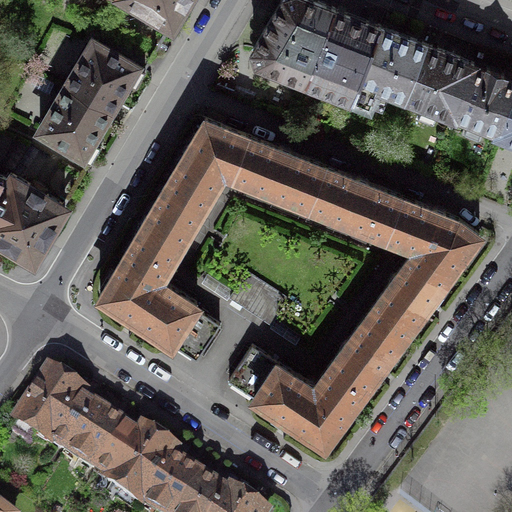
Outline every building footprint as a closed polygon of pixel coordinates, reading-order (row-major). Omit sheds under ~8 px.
[(130,0),(170,24),(172,24),(186,0),(130,0)] [(306,79),(334,6),(318,0),(281,0),(253,48),(257,60),(306,79)] [(336,7),(334,6),(306,79),(352,97),(380,24),(378,23),(378,24),(357,16),(336,8),(336,7)] [(382,25),(380,24),(352,97),(367,103),(369,105),(371,102),(370,102),(378,83),(405,94),(407,95),(428,42),(426,42),(425,42),(404,34),(382,25)] [(93,37),(66,83),(110,109),(119,94),(127,80),(136,85),(145,69),(144,68),(93,37)] [(430,43),(428,42),(407,95),(409,96),(409,95),(422,100),(417,114),(433,120),(438,107),(451,112),(450,112),(452,113),(473,60),(471,60),(450,52),(429,44),(430,43)] [(475,61),(473,60),(452,113),(454,114),(456,111),(469,116),(463,129),(479,135),(484,122),(497,127),(496,130),(498,131),(511,95),(511,78),(504,76),(505,73),(501,71),(501,72),(496,70),(490,68),(491,67),(487,66),(485,68),(474,64),(475,61)] [(110,109),(66,83),(39,128),(90,159),(92,160),(101,143),(93,138),(101,124),(110,109)] [(511,95),(498,131),(500,132),(500,131),(511,135),(511,95)] [(183,154),(165,184),(202,206),(224,170),(231,173),(247,133),(206,116),(190,142),(188,144),(187,146),(185,148),(184,150),(183,152),(183,154)] [(231,173),(308,203),(324,163),(291,150),(289,148),(287,147),(285,146),(283,145),(281,145),(279,145),(247,133),(231,173)] [(308,203),(385,233),(401,194),(369,181),(367,179),(365,178),(363,177),(360,176),(358,176),(356,176),(324,163),(308,203)] [(7,177),(0,173),(0,192),(12,172),(11,171),(7,177)] [(12,172),(0,192),(0,238),(4,240),(33,258),(66,203),(64,203),(12,172)] [(202,206),(165,184),(148,214),(146,215),(144,217),(143,219),(142,221),(141,224),(141,226),(123,256),(160,277),(202,206)] [(385,233),(414,245),(415,244),(451,270),(479,232),(458,216),(446,212),(444,210),(443,208),(440,207),(438,207),(436,206),(433,206),(401,194),(385,233)] [(414,245),(416,246),(397,272),(394,274),(392,277),(390,280),(388,283),(368,311),(402,336),(427,303),(451,270),(415,244),(414,245)] [(197,301),(160,277),(123,256),(100,294),(136,318),(184,349),(196,357),(220,322),(195,305),(197,301)] [(247,270),(230,296),(251,309),(271,323),(288,297),(247,270)] [(378,370),(402,336),(368,311),(347,338),(345,341),(342,343),(341,346),(339,350),(319,378),(353,403),(378,370)] [(325,441),(353,403),(319,378),(315,382),(311,380),(307,379),(253,342),(229,379),(243,388),(291,419),(325,441)] [(63,453),(95,404),(83,397),(85,394),(67,382),(49,371),(16,421),(18,422),(12,431),(28,441),(34,433),(52,444),(51,445),(63,453)] [(79,460),(96,471),(129,420),(122,416),(119,421),(107,412),(95,404),(63,453),(62,454),(77,464),(79,460)] [(139,501),(140,503),(175,450),(159,440),(143,429),(140,434),(126,425),(129,421),(129,420),(96,471),(109,480),(108,481),(111,483),(106,491),(133,509),(139,501)] [(155,511),(156,511),(157,511),(176,511),(204,470),(197,465),(194,470),(183,463),(172,455),(175,451),(175,450),(140,503),(139,505),(149,511),(155,511)] [(218,511),(230,493),(219,486),(207,478),(210,474),(204,470),(176,511),(218,511)] [(230,493),(218,511),(264,511),(249,502),(232,491),(230,493)]
